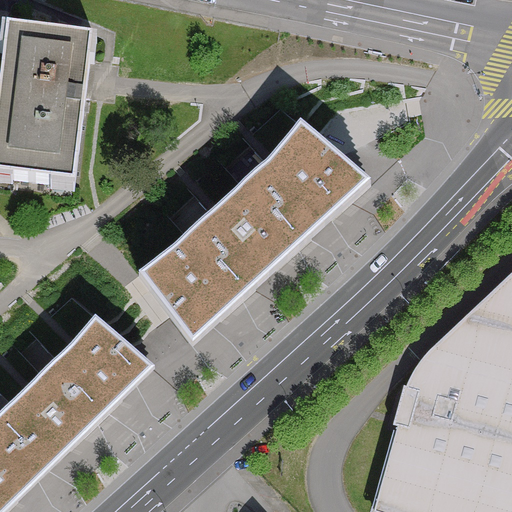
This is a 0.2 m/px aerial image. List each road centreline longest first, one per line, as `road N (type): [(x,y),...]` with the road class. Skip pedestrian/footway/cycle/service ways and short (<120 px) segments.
road 1 (secondary): [(475,176),(366,297),(134,511)]
road 2 (residential): [(327,0),(511,41)]
